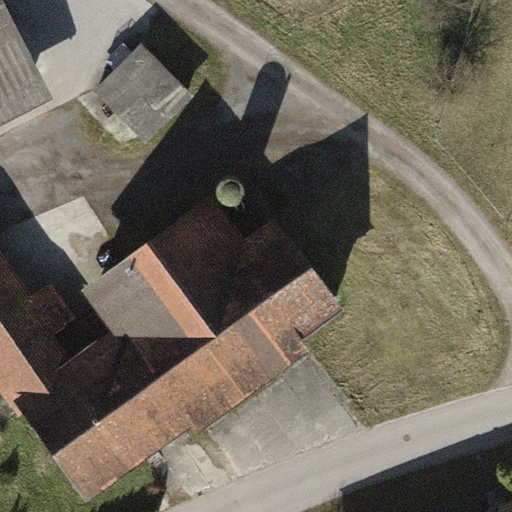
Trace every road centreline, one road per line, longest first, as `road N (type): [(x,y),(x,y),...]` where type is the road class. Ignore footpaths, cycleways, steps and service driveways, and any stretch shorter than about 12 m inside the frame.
road 1 (residential): [(511,281),(457,201),(189,0)]
road 2 (unclassified): [(245,511),(326,476),(511,416)]
